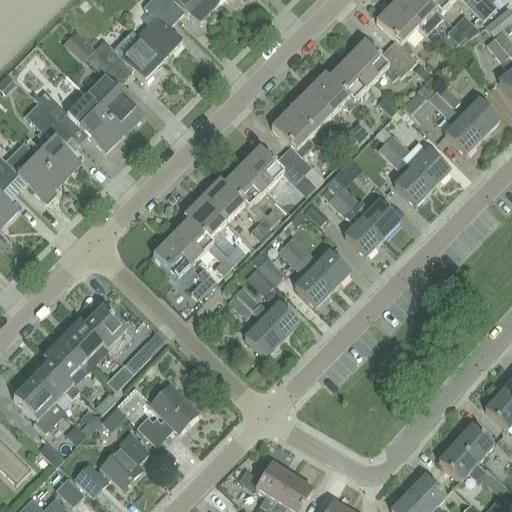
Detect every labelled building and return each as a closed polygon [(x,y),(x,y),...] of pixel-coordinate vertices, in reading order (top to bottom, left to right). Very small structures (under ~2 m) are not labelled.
[(199,31),(219,12),(206,0),(154,0),(153,2),(177,25),(185,17),(199,31)] [(206,0),(219,12),(229,0),(206,0)] [(440,18),(422,0),(399,0),(393,7),(418,33),(426,40),(445,21),(440,18)] [(422,0),(440,18),(457,1),(458,0),(457,0),(422,0)] [(457,0),(458,0),(457,1),(465,8),(483,26),(497,12),(492,7),(496,3),(492,0),(484,0),(477,7),(472,2),(474,0),(457,0)] [(168,33),(177,25),(153,2),(144,10),(151,17),(144,24),(149,28),(137,40),(164,67),(183,47),(168,33)] [(406,45),(418,33),(393,7),(375,25),(395,45),(387,52),(409,74),(417,66),(410,59),(414,56),(406,45)] [(511,17),(508,13),(485,31),(493,40),(511,25),(511,17)] [(460,39),(472,27),(464,20),(453,31),(460,39)] [(453,31),(447,37),(461,52),(467,46),(479,35),(472,27),(460,39),(453,31)] [(511,50),(501,37),(494,42),(511,66),(511,50)] [(103,44),(94,53),(118,77),(124,82),(132,74),(144,87),(164,67),(137,40),(124,53),(116,44),(109,50),(103,44)] [(511,104),(511,66),(494,42),(487,48),(510,76),(497,86),(511,104)] [(409,74),(387,52),(379,61),(364,46),(346,64),(371,89),(382,77),(392,86),(398,79),(401,82),(409,74)] [(109,86),(118,77),(94,53),(85,63),(105,82),(109,86)] [(353,107),(371,89),(346,64),(328,82),(353,107)] [(424,84),(428,79),(419,70),(414,75),(424,84)] [(124,82),(118,77),(109,86),(105,82),(86,101),(124,138),(143,119),(116,93),(125,84),(124,82)] [(353,107),(328,82),(323,78),(306,96),(331,121),(343,109),(349,115),(355,109),(353,107)] [(425,87),(417,95),(444,121),(453,130),(446,137),(444,139),(465,160),(482,143),(461,122),(453,113),(436,96),(435,97),(425,87)] [(436,96),(453,113),(460,106),(442,89),(436,96)] [(68,119),(58,108),(45,96),(39,101),(35,98),(32,100),(39,107),(80,149),(88,140),(105,157),(124,138),(86,101),(68,119)] [(313,139),(331,121),(306,96),(288,113),(313,139)] [(419,129),(434,115),(418,97),(403,112),(419,129)] [(383,101),(377,107),(391,121),(397,115),(383,101)] [(482,143),(499,126),(478,105),(461,122),(482,143)] [(23,148),(62,187),(81,167),(63,149),(71,141),(39,107),(24,121),(40,137),(38,139),(48,149),(36,160),(23,148)] [(309,143),(313,139),(288,113),(270,131),(290,151),(282,159),(303,181),(312,172),(302,163),(315,150),(309,143)] [(347,137),(356,145),(366,133),(358,125),(347,137)] [(346,155),(356,145),(347,137),(338,147),(346,155)] [(392,139),(385,147),(411,173),(433,194),(450,177),(429,156),(419,165),(410,156),(392,139)] [(416,211),(433,194),(385,147),(377,154),(404,181),(394,190),(416,211)] [(43,206),(62,187),(23,148),(5,166),(0,160),(0,179),(8,188),(17,180),(43,206)] [(303,181),(282,159),(274,167),(259,153),(241,171),(266,195),(284,177),(295,189),(303,181)] [(254,208),(266,195),(241,171),(223,189),(244,210),(248,214),(261,226),(260,226),(268,234),(279,222),(272,214),(267,220),(254,208)] [(324,185),(312,172),(303,181),(316,193),(324,185)] [(8,188),(0,179),(0,232),(18,214),(0,197),(8,188)] [(335,197),(343,190),(334,182),(327,190),(335,198),(335,197)] [(244,210),(223,189),(219,184),(201,202),(226,227),(244,210)] [(378,206),(369,216),(343,190),(335,197),(383,244),(400,227),(378,206)] [(335,198),(328,192),(321,199),(327,205),(354,231),(345,241),(366,262),(383,244),(335,197),(335,198)] [(208,245),(226,227),(201,202),(183,220),(188,224),(208,245)] [(303,217),(319,232),(328,222),(313,208),(303,217)] [(214,249),(208,245),(188,224),(170,242),(195,267),(208,254),(220,266),(215,271),(224,281),(234,270),(225,261),(214,249)] [(272,237),(268,234),(260,226),(250,237),(262,247),(272,237)] [(283,233),(277,238),(283,244),(289,238),(283,233)] [(328,257),(318,267),(293,241),(285,248),(333,296),(350,278),(328,257)] [(178,285),(195,267),(170,242),(153,260),(178,285)] [(316,313),(333,296),(285,248),(277,256),(303,282),(295,291),(316,313)] [(225,261),(234,270),(245,259),(236,250),(225,261)] [(283,279),(267,263),(259,256),(249,266),(258,275),(274,289),(283,279)] [(198,305),(217,286),(203,273),(197,280),(202,285),(190,297),(198,305)] [(274,289),(258,275),(249,284),(264,299),(274,289)] [(278,308),(268,317),(243,292),(236,300),(252,316),(261,324),(282,346),(300,329),(278,308)] [(129,310),(118,298),(110,306),(121,318),(129,310)] [(252,316),(236,300),(228,307),(244,323),(252,316)] [(205,302),(191,316),(198,323),(212,309),(205,302)] [(102,312),(84,331),(102,349),(102,350),(107,355),(109,356),(114,362),(124,352),(117,345),(126,336),(102,312)] [(265,363),(282,346),(261,324),(244,341),(265,363)] [(78,326),(61,344),(91,373),(98,366),(92,360),(102,350),(102,349),(84,331),(78,326)] [(85,379),(91,373),(61,344),(44,361),(49,366),(67,384),(79,373),(85,379)] [(132,378),(151,360),(142,351),(124,370),(132,378)] [(80,397),(67,384),(49,366),(31,384),(62,415),(80,397)] [(145,376),(150,382),(157,375),(152,369),(145,376)] [(124,370),(106,387),(115,396),(119,392),(132,378),(124,370)] [(55,423),(62,415),(31,384),(13,402),(36,425),(33,428),(44,439),(58,425),(55,423)] [(511,405),(511,384),(502,396),(511,405)] [(178,438),(198,418),(170,391),(150,411),(164,424),(160,428),(156,424),(153,427),(148,422),(137,433),(157,452),(174,434),(178,438)] [(511,405),(502,396),(485,414),(508,435),(511,429),(511,405)] [(95,412),(102,418),(115,404),(109,398),(95,412)] [(87,440),(101,425),(88,414),(80,422),(86,428),(81,433),(87,440)] [(478,468),(494,450),(471,429),(454,447),(478,468)] [(138,470),(146,461),(150,457),(130,437),(116,451),(119,454),(100,474),(97,476),(89,468),(74,482),(92,501),(110,484),(122,495),(142,474),(138,470)] [(0,473),(16,489),(30,475),(0,446),(0,473)] [(484,474),(478,468),(454,447),(438,466),(461,486),(469,477),(477,484),(479,482),(489,491),(497,482),(486,472),(484,474)] [(56,473),(64,465),(47,448),(39,456),(56,473)] [(72,469),(65,476),(71,482),(78,475),(72,469)] [(245,476),(239,485),(255,495),(265,501),(259,510),(257,511),(272,511),(291,482),(271,469),(261,486),(245,476)] [(439,511),(438,511),(447,502),(424,480),(408,498),(422,511),(439,511)] [(299,511),(311,494),(291,482),(272,511),(299,511)] [(497,482),(489,491),(499,500),(507,491),(497,482)] [(71,511),(83,500),(67,484),(55,496),(71,511)] [(422,511),(408,498),(394,511),(422,511)]
